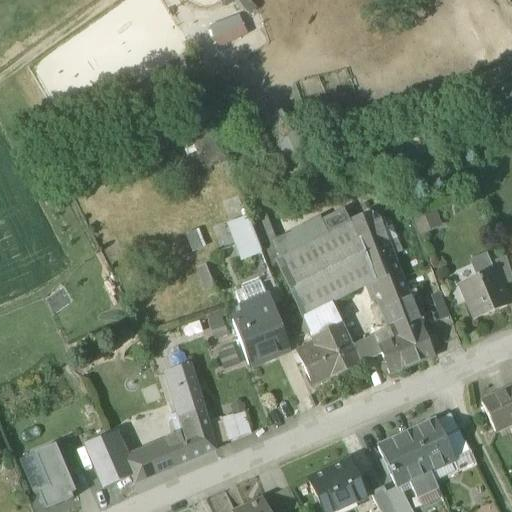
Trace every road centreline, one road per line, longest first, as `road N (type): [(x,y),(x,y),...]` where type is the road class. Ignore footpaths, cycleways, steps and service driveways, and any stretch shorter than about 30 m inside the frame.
road 1 (residential): [(119,511),(511,345)]
road 2 (track): [(439,373),(509,511)]
road 3 (track): [(0,80),(111,0)]
